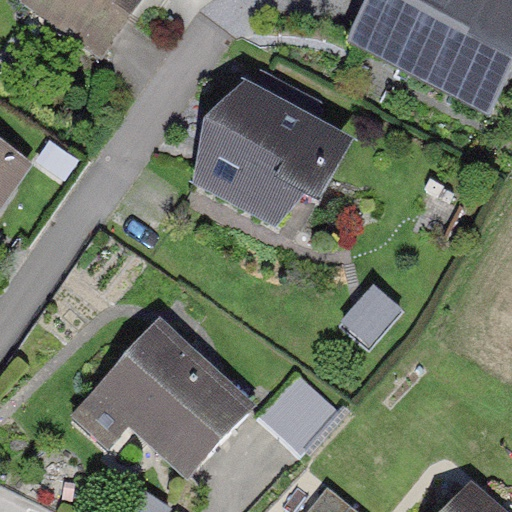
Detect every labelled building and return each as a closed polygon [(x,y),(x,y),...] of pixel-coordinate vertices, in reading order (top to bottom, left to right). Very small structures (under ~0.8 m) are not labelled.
[(15,0),(118,60),(153,0),(15,0)] [(511,0),(388,0),(363,44),(509,129),(511,124),(511,0)] [(376,151),(252,84),(198,183),(322,251),(376,151)] [(0,154),(0,208),(26,172),(0,154)] [(267,416),(162,337),(103,416),(207,495),(267,416)] [(265,420),(310,459),(350,414),(305,375),(265,420)] [(361,511),(334,489),(315,511),(361,511)] [(511,511),(481,489),(462,511),(511,511)]
